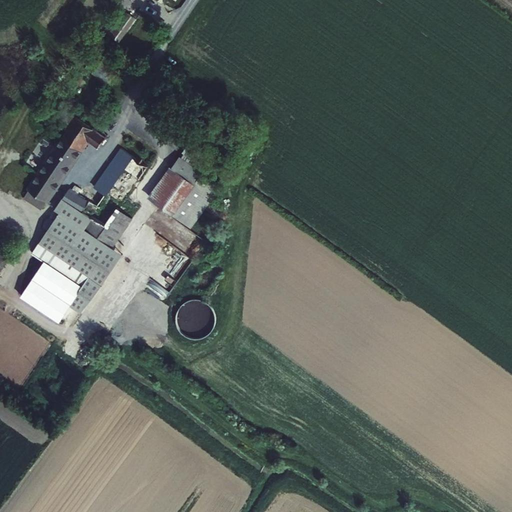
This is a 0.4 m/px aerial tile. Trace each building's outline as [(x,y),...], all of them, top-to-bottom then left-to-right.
[(127,10),(117,25),(112,33),(121,39),(137,17),(127,10)] [(112,33),(117,25),(109,20),(104,28),(112,33)] [(85,66),(105,84),(112,77),(92,58),(85,66)] [(119,97),(130,82),(123,75),(111,90),(119,97)] [(92,126),(71,111),(62,123),(67,126),(39,168),(37,166),(32,173),(34,175),(22,194),(38,206),(85,136),(92,126)] [(142,113),(134,124),(119,145),(131,154),(147,132),(154,122),(142,113)] [(119,145),(134,124),(126,119),(111,140),(104,135),(100,141),(117,154),(101,178),(108,184),(99,198),(90,192),(85,199),(67,187),(58,200),(65,204),(67,201),(88,215),(102,225),(122,197),(137,176),(146,164),(151,168),(166,145),(147,132),(131,154),(119,145)] [(92,126),(85,136),(97,145),(100,141),(104,135),(92,126)] [(214,157),(192,141),(151,196),(189,225),(219,185),(203,173),(214,157)] [(146,164),(137,176),(143,179),(151,168),(146,164)] [(122,197),(102,225),(88,215),(77,232),(107,248),(137,207),(122,197)] [(88,215),(67,201),(65,204),(40,242),(48,249),(96,280),(73,312),(89,322),(129,263),(107,248),(77,232),(88,215)] [(281,242),(279,248),(295,253),(297,246),(281,242)] [(0,262),(8,252),(0,245),(0,262)] [(96,280),(48,249),(25,279),(73,312),(96,280)] [(331,260),(281,260),(282,374),(331,373),(331,260)]
